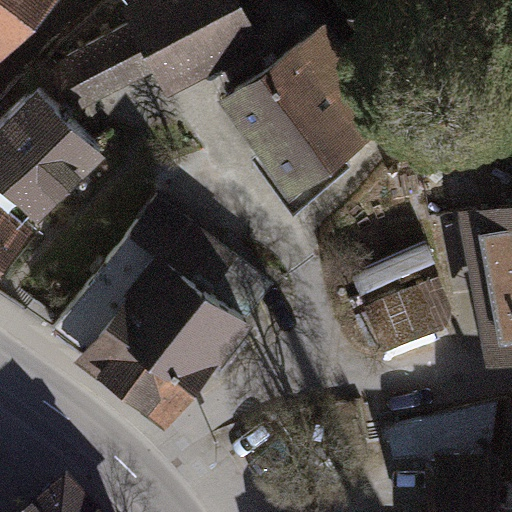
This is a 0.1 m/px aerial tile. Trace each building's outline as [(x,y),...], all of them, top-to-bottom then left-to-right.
[(0,0),(0,44),(8,50),(47,0),(0,0)] [(246,0),(127,0),(125,1),(135,20),(58,59),(82,107),(162,66),(172,85),(266,37),(246,0)] [(395,115),(322,17),(217,94),(258,149),(251,154),(292,210),(350,162),(342,154),(395,115)] [(0,58),(8,50),(0,44),(0,58)] [(109,150),(42,83),(0,128),(0,267),(38,224),(25,215),(33,208),(43,215),(109,150)] [(511,157),(445,114),(415,117),(429,209),(458,205),(511,195),(511,157)] [(155,194),(56,327),(83,347),(77,355),(167,422),(273,282),(155,194)] [(511,195),(458,205),(487,359),(511,354),(511,195)] [(439,272),(364,302),(383,350),(447,324),(451,304),(439,272)] [(499,511),(499,503),(499,453),(432,453),(433,511),(499,511)] [(85,511),(74,500),(61,511),(85,511)] [(511,511),(511,503),(499,503),(499,511),(511,511)]
